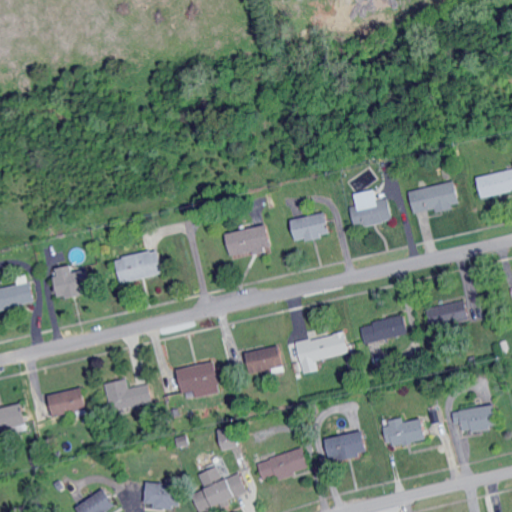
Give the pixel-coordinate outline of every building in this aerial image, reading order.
[(511,170),(482,175),(485,196),(511,192),(511,170)] [(458,209),(457,204),(466,202),(461,180),(414,190),(419,213),(440,208),(441,212),(458,209)] [(359,193),(362,205),(354,206),(358,227),(398,220),(394,198),(382,201),(380,189),(359,193)] [(297,218),(301,241),(327,237),(327,234),(336,232),(333,213),(297,218)] [(236,255),(277,246),(272,224),(231,233),(236,255)] [(121,259),(126,283),(169,272),(164,249),(121,259)] [(59,271),(64,297),(97,292),(92,265),(59,271)] [(0,309),(39,302),(33,274),(0,280),(0,309)] [(473,319),(469,299),(446,304),(451,325),(473,319)] [(414,333),(411,315),(365,324),(369,347),(407,339),(406,335),(414,333)] [(354,352),(349,331),(300,341),(307,373),(322,370),(320,359),(354,352)] [(251,374),(286,365),(281,345),(246,353),(251,374)] [(181,369),(187,393),(199,390),(201,397),(226,391),(219,360),(181,369)] [(107,384),(115,413),(153,403),(148,384),(131,388),(129,378),(107,384)] [(56,416),(90,409),(85,387),(52,394),(56,416)] [(0,408),(0,429),(29,423),(25,403),(0,408)] [(458,411),(460,424),(466,423),(468,432),(504,426),(500,404),(458,411)] [(409,421),(409,417),(390,419),(393,445),(433,440),(430,419),(409,421)] [(227,451),(247,446),(242,425),(222,430),(227,451)] [(370,430),(329,439),(334,462),(376,452),(370,430)] [(269,479),(283,474),(284,478),(314,469),(308,448),(263,462),(269,479)] [(232,479),(225,465),(205,474),(220,507),(254,492),(245,472),(232,479)] [(186,507),(187,483),(153,482),(152,506),(186,507)] [(120,506),(111,489),(81,505),(84,511),(112,511),(112,510),(120,506)]
